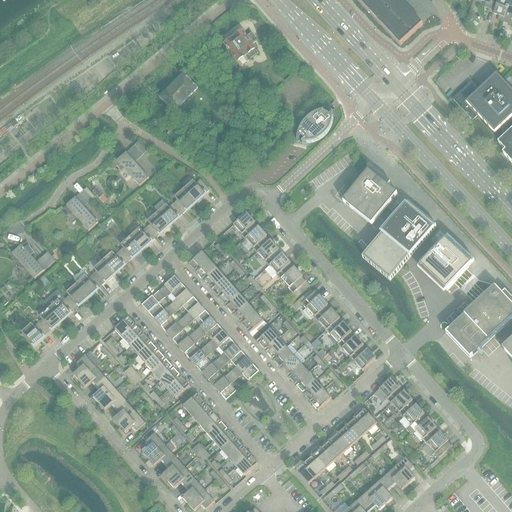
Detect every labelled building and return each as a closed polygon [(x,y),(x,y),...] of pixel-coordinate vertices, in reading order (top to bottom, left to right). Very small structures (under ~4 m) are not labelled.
[(399,0),(357,0),(400,45),(422,24),(399,0)] [(480,0),(480,1),(485,2),(484,7),(489,8),(491,0),(480,0)] [(491,0),(489,8),(495,10),(493,14),(499,16),(497,20),(503,21),(509,1),(506,0),(491,0)] [(511,1),(509,1),(503,21),(511,24),(511,1)] [(241,66),(249,60),(259,53),(252,44),(257,40),(251,33),(247,37),(243,32),(242,32),(238,32),(236,33),(235,37),(236,37),(225,45),(237,62),(238,62),(241,66)] [(171,109),(194,85),(184,74),(159,98),(171,109)] [(479,91),(471,82),(454,98),(453,99),(453,100),(472,120),(478,115),(494,133),(501,126),(506,122),(511,116),(511,91),(497,75),(496,74),(496,75),(479,91)] [(179,120),(183,116),(176,109),(173,114),(179,120)] [(299,133),(297,143),(301,138),(304,141),(302,143),(307,143),(311,143),(315,142),(319,140),(322,138),(325,135),(328,132),(330,129),(332,121),(333,117),(333,113),(330,116),(323,113),(324,112),(319,113),(313,115),(307,120),(302,126),(299,133)] [(172,128),(167,134),(179,143),(184,138),(172,128)] [(511,129),(508,132),(503,137),(498,142),(505,150),(502,153),(511,163),(511,129)] [(146,152),(137,143),(135,145),(143,155),(146,152)] [(126,153),(117,161),(139,186),(149,178),(126,153)] [(343,202),(357,213),(372,225),(386,208),(397,193),(388,186),(390,183),(385,179),(383,182),(381,181),(384,178),(369,166),(360,178),(361,178),(343,202)] [(193,181),(184,189),(196,202),(210,190),(200,179),(196,184),(193,181)] [(95,197),(87,188),(84,190),(92,200),(95,197)] [(177,200),(173,204),(182,214),(196,202),(184,189),(175,197),(177,200)] [(75,198),(66,206),(89,231),(98,223),(75,198)] [(408,203),(382,235),(362,258),(390,281),(436,226),(408,203)] [(166,205),(157,213),(169,226),(182,214),(173,204),(169,207),(166,205)] [(150,224),(146,228),(155,238),(169,226),(157,213),(148,221),(150,224)] [(240,235),(245,240),(259,228),(258,227),(258,228),(254,224),(255,223),(246,214),(233,225),(241,234),(240,235)] [(139,228),(130,237),(142,250),(155,238),(146,228),(142,231),(139,228)] [(259,228),(245,240),(246,240),(253,247),(252,248),(257,253),(270,241),(266,237),(267,237),(259,228)] [(123,248),(119,251),(128,262),(142,250),(130,237),(121,245),(123,248)] [(448,237),(418,269),(444,294),(474,262),(448,237)] [(270,241),(257,253),(257,254),(258,253),(265,261),(264,262),(269,267),(282,254),(282,255),(278,251),(279,250),(270,241)] [(22,245),(12,254),(35,279),(44,271),(55,261),(48,253),(37,262),(31,256),(34,253),(32,250),(29,246),(28,244),(23,247),(22,245)] [(218,244),(215,247),(220,253),(223,250),(218,244)] [(223,250),(220,253),(225,259),(229,256),(223,250)] [(112,252),(103,261),(115,274),(128,262),(119,251),(115,255),(112,252)] [(189,265),(196,274),(210,261),(202,253),(189,265)] [(269,267),(265,270),(272,278),(276,275),(281,280),(294,268),(290,264),(291,264),(282,254),(269,267)] [(96,272),(92,275),(101,286),(115,274),(103,261),(94,269),(96,272)] [(210,261),(196,274),(204,282),(218,270),(210,261)] [(233,261),(230,264),(235,270),(238,267),(233,261)] [(238,267),(235,270),(240,276),(244,273),(238,267)] [(294,268),(281,280),(281,281),(282,280),(289,288),(288,289),(293,294),(307,282),(306,281),(305,282),(302,278),(303,277),(294,268)] [(218,270),(204,282),(212,291),(225,279),(218,270)] [(85,276),(76,284),(88,298),(101,286),(92,275),(88,279),(85,276)] [(250,276),(247,279),(252,285),(256,282),(250,276)] [(175,277),(159,291),(165,298),(171,293),(177,299),(170,305),(171,305),(187,290),(175,277)] [(225,279),(212,291),(219,299),(233,287),(225,279)] [(256,282),(252,285),(258,291),(261,288),(256,282)] [(69,295),(65,299),(74,310),(88,298),(76,284),(67,293),(69,295)] [(233,287),(219,299),(227,308),(240,296),(233,287)] [(506,298),(505,298),(495,287),(452,326),(445,333),(470,359),(511,319),(511,305),(509,302),(509,301),(509,300),(509,299),(509,298),(508,298),(507,298),(506,298)] [(187,290),(171,305),(177,312),(183,306),(189,313),(182,318),(183,318),(199,304),(187,290)] [(142,306),(154,320),(171,305),(170,305),(164,310),(159,304),(165,298),(159,291),(142,306)] [(302,304),(306,309),(303,312),(311,320),(313,317),(314,318),(327,305),(319,296),(319,297),(315,293),(316,292),(315,292),(302,304)] [(269,301),(263,295),(260,298),(265,304),(269,301)] [(240,296),(227,308),(234,316),(248,304),(240,296)] [(58,300),(49,308),(61,322),(74,310),(65,299),(61,303),(58,300)] [(269,301),(265,304),(271,310),(274,307),(269,301)] [(199,304),(183,318),(189,325),(195,320),(200,326),(194,332),(195,332),(211,317),(199,304)] [(248,304),(234,316),(242,325),(256,313),(248,304)] [(171,305),(154,320),(166,333),(183,318),(182,318),(176,324),(171,317),(177,312),(171,305)] [(327,305),(314,318),(318,323),(319,322),(326,330),(325,330),(326,331),(339,319),(331,310),(327,306),(328,306),(327,305)] [(42,319),(38,323),(47,334),(61,322),(49,308),(40,317),(42,319)] [(256,313),(242,325),(250,334),(263,322),(256,313)] [(211,317),(195,332),(201,339),(207,333),(212,340),(206,345),(223,331),(211,317)] [(115,330),(123,339),(136,327),(136,326),(136,327),(134,325),(135,325),(129,318),(115,330)] [(183,318),(166,333),(178,347),(195,332),(194,332),(188,337),(183,331),(189,325),(183,318)] [(339,319),(326,331),(330,336),(331,335),(338,343),(337,344),(338,345),(351,332),(343,323),(343,324),(339,320),(340,319),(339,319)] [(286,321),(283,324),(288,330),(292,327),(286,321)] [(47,334),(38,323),(34,327),(31,324),(22,332),(34,346),(47,334)] [(136,327),(123,339),(130,347),(144,335),(143,336),(141,334),(142,333),(136,327)] [(292,327),(288,330),(294,336),(297,333),(292,327)] [(257,342),(265,351),(278,339),(271,330),(257,342)] [(223,331),(206,345),(213,352),(219,347),(224,353),(218,359),(235,344),(223,331)] [(195,332),(178,347),(190,360),(206,345),(200,351),(194,344),(201,339),(195,332)] [(351,332),(338,345),(342,350),(343,349),(350,357),(349,357),(349,358),(363,346),(355,337),(351,333),(352,333),(351,332)] [(144,335),(130,347),(138,356),(152,344),(151,343),(150,344),(149,343),(150,342),(144,335)] [(303,336),(300,339),(305,345),(309,342),(303,336)] [(278,339),(265,351),(272,359),(286,347),(278,339)] [(511,340),(502,349),(511,359),(511,340)] [(114,347),(108,341),(105,344),(110,350),(114,347)] [(309,342),(305,345),(311,351),(314,348),(309,342)] [(152,344),(138,356),(145,364),(159,352),(158,353),(156,351),(157,350),(152,344)] [(235,344),(218,359),(224,366),(231,360),(236,367),(230,372),(247,358),(235,344)] [(206,345),(190,360),(202,373),(218,359),(212,364),(206,358),(213,352),(206,345)] [(363,346),(349,358),(354,363),(355,362),(363,371),(376,360),(367,350),(366,350),(363,347),(364,346),(363,346)] [(101,350),(107,357),(110,354),(104,347),(101,350)] [(114,347),(110,350),(116,356),(119,353),(114,347)] [(286,347),(272,359),(280,368),(293,356),(286,347)] [(159,352),(145,364),(153,373),(167,361),(166,360),(165,361),(164,360),(165,359),(159,352)] [(110,354),(107,357),(113,364),(117,361),(110,354)] [(121,355),(118,358),(123,364),(126,361),(121,355)] [(322,361),(316,355),(313,358),(318,364),(322,361)] [(73,375),(79,382),(96,368),(86,356),(77,364),(81,369),(73,375)] [(293,356),(280,368),(287,376),(301,364),(293,356)] [(247,358),(230,372),(236,379),(242,374),(249,381),(259,372),(247,358)] [(218,359),(202,373),(214,387),(230,372),(224,378),(218,371),(224,366),(218,359)] [(167,361),(153,373),(160,381),(174,369),(173,370),(171,368),(172,367),(167,361)] [(322,361),(318,364),(324,370),(327,367),(322,361)] [(301,364),(287,376),(295,385),(309,373),(301,364)] [(131,366),(127,370),(133,376),(136,372),(131,366)] [(96,368),(79,382),(85,389),(93,382),(97,386),(106,379),(96,368)] [(174,369),(160,381),(168,390),(182,378),(181,378),(179,377),(180,376),(174,369)] [(133,376),(127,370),(124,373),(129,379),(133,376)] [(136,372),(133,376),(138,382),(142,378),(136,372)] [(230,372),(214,387),(226,401),(236,392),(230,385),(236,379),(230,372)] [(337,378),(331,372),(328,375),(333,381),(337,378)] [(309,373),(295,385),(302,393),(316,381),(309,373)] [(133,376),(129,379),(134,385),(138,382),(133,376)] [(182,378),(168,390),(176,399),(190,387),(189,386),(188,387),(187,385),(188,384),(182,378)] [(337,378),(333,381),(339,387),(342,384),(337,378)] [(392,378),(379,390),(375,394),(382,402),(386,399),(390,404),(404,392),(403,392),(400,388),(401,388),(392,378)] [(106,379),(97,386),(101,391),(93,398),(99,404),(116,390),(106,379)] [(316,381),(302,393),(310,402),(324,390),(316,381)] [(146,383),(143,386),(148,392),(151,389),(146,383)] [(116,390),(99,404),(105,411),(113,404),(117,409),(126,401),(116,390)] [(324,390),(310,402),(318,411),(331,399),(324,390)] [(141,395),(147,402),(150,399),(144,392),(141,395)] [(150,395),(156,401),(159,398),(154,392),(150,395)] [(404,392),(390,404),(391,405),(392,404),(399,412),(398,413),(402,418),(416,406),(416,405),(415,406),(412,402),(413,401),(404,392)] [(183,407),(191,416),(205,404),(199,397),(198,398),(196,396),(197,396),(197,395),(183,407)] [(159,398),(156,401),(161,407),(164,404),(159,398)] [(150,399),(147,402),(153,409),(156,406),(150,399)] [(126,401),(117,409),(121,413),(113,420),(119,427),(135,412),(126,401)] [(205,404),(191,416),(198,425),(212,412),(206,406),(205,407),(204,405),(205,404)] [(416,406),(402,418),(403,418),(404,418),(411,425),(406,429),(411,435),(414,431),(428,419),(427,419),(424,415),(416,406)] [(365,410),(356,418),(368,432),(377,424),(365,410)] [(135,412),(119,427),(125,433),(133,427),(137,432),(146,424),(135,412)] [(212,412),(198,425),(206,433),(220,421),(214,414),(213,415),(212,413),(213,413),(212,412)] [(177,418),(173,421),(179,427),(182,424),(177,418)] [(356,418),(348,426),(360,439),(368,432),(356,418)] [(428,419),(414,431),(415,432),(416,431),(423,439),(422,440),(426,445),(440,432),(439,433),(436,429),(436,428),(428,419)] [(220,421),(206,433),(214,442),(227,429),(222,423),(221,424),(219,422),(220,421)] [(182,424),(179,427),(184,433),(187,430),(182,424)] [(180,432),(173,425),(170,428),(176,435),(180,432)] [(348,426),(339,433),(351,447),(360,439),(348,426)] [(227,429),(214,442),(221,450),(235,438),(229,431),(228,432),(227,431),(228,430),(227,429)] [(180,432),(176,435),(182,442),(186,439),(180,432)] [(189,432),(186,435),(191,441),(195,438),(189,432)] [(440,432),(426,445),(422,448),(428,455),(432,455),(434,453),(438,458),(452,446),(451,446),(448,442),(440,432)] [(339,433),(331,441),(343,454),(351,447),(339,433)] [(143,453),(148,460),(165,446),(155,434),(146,442),(150,447),(143,453)] [(383,436),(377,442),(380,445),(386,440),(383,436)] [(235,438),(221,450),(229,459),(242,446),(237,440),(236,441),(234,439),(235,438)] [(331,441),(322,448),(334,462),(343,454),(331,441)] [(380,445),(377,442),(371,447),(374,450),(380,445)] [(199,443),(196,447),(201,453),(204,450),(199,443)] [(385,444),(378,450),(381,454),(388,447),(385,444)] [(165,446),(148,460),(154,467),(162,460),(166,464),(175,457),(165,446)] [(242,446),(229,459),(236,467),(250,455),(244,448),(243,449),(242,448),(243,447),(242,446)] [(201,453),(196,447),(192,450),(197,456),(201,453)] [(322,448),(313,456),(326,470),(334,462),(322,448)] [(204,450),(201,453),(206,459),(210,456),(204,450)] [(381,454),(378,450),(371,456),(374,460),(381,454)] [(366,451),(360,457),(363,460),(369,455),(366,451)] [(201,453),(197,456),(202,462),(206,459),(201,453)] [(250,455),(236,467),(244,476),(258,464),(252,457),(251,458),(249,456),(250,455)] [(313,456),(305,463),(317,477),(326,470),(313,456)] [(175,457),(166,464),(170,469),(163,475),(169,482),(185,468),(175,457)] [(363,460),(360,457),(354,462),(357,465),(363,460)] [(406,458),(394,468),(409,485),(415,479),(409,471),(414,467),(406,458)] [(211,464),(216,470),(220,467),(214,461),(211,464)] [(317,477),(305,463),(296,471),(308,485),(317,477)] [(363,464),(356,470),(359,473),(366,467),(363,464)] [(349,466),(343,472),(346,475),(352,470),(349,466)] [(185,468),(169,482),(174,489),(182,482),(186,487),(195,479),(185,468)] [(394,468),(383,478),(391,487),(395,483),(402,491),(409,485),(394,468)] [(227,475),(222,469),(219,472),(224,478),(227,475)] [(210,473),(216,480),(219,477),(213,470),(210,473)] [(359,473),(356,470),(349,476),(352,480),(359,473)] [(346,475),(343,472),(337,477),(340,480),(346,475)] [(227,475),(224,478),(229,484),(233,481),(227,475)] [(219,477),(216,480),(222,487),(226,484),(219,477)] [(383,478),(372,488),(386,505),(393,499),(386,491),(391,487),(383,478)] [(195,479),(186,487),(190,492),(182,498),(188,505),(204,490),(195,479)] [(332,482),(326,487),(329,490),(335,485),(332,482)] [(340,484),(333,490),(336,493),(343,487),(340,484)] [(329,490),(326,487),(320,492),(323,496),(329,490)] [(370,509),(375,505),(379,510),(386,505),(372,488),(361,498),(370,509)] [(204,490),(188,505),(194,511),(202,505),(206,510),(215,502),(204,490)] [(326,496),(329,500),(336,493),(333,490),(326,496)] [(367,511),(370,509),(361,498),(349,508),(352,511),(367,511)]
